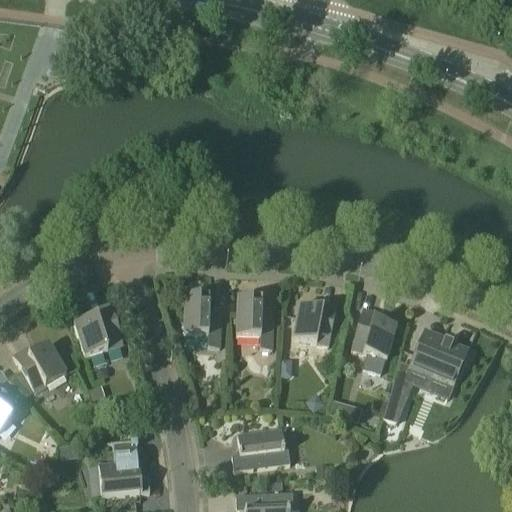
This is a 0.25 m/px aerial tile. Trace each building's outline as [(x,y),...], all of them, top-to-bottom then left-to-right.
[(183,340),(207,340),(206,352),(219,353),(220,325),(208,324),(209,300),(205,300),(205,298),(190,298),(190,300),(184,299),(183,340)] [(235,341),(259,342),(259,354),(271,355),(272,326),(260,326),(261,302),(258,302),(258,300),(242,299),(242,301),(237,301),(235,341)] [(298,310),(292,344),(328,351),(336,309),(322,306),(321,314),(298,310)] [(95,321),(73,329),(84,362),(122,350),(109,309),(92,314),(95,321)] [(362,313),(350,355),(366,359),(362,374),(380,379),(384,364),(386,365),(395,331),(373,325),(375,317),(362,313)] [(445,343),(424,335),(408,373),(428,381),(423,392),(447,402),(467,355),(444,346),(445,343)] [(24,353),(12,360),(34,398),(65,379),(48,349),(28,360),(24,353)] [(393,386),(382,424),(396,428),(406,390),(393,386)] [(0,435),(19,413),(0,397),(0,435)] [(329,420),(341,424),(345,410),(333,406),(329,420)] [(239,460),(231,461),(233,477),(289,470),(287,454),(283,455),(281,434),(236,440),(239,460)] [(114,468),(98,469),(101,502),(149,497),(148,484),(140,484),(136,445),(107,448),(107,450),(112,449),(114,468)] [(235,500),(235,511),(292,511),(292,498),(235,500)]
